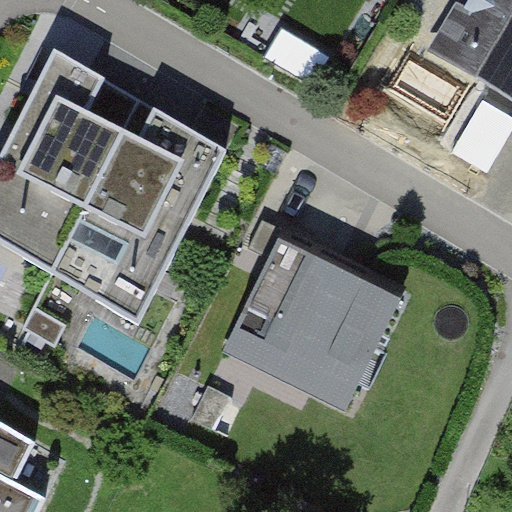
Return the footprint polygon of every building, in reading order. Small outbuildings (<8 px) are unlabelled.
[(511,0),(468,0),(439,55),(511,94),(511,0)] [(233,159),(59,63),(0,170),(0,250),(140,327),(233,159)] [(460,154),(498,170),(511,138),(511,109),(485,98),(460,154)] [(401,308),(283,250),(231,355),(349,413),(401,308)] [(0,511),(44,511),(48,504),(19,489),(37,453),(0,431),(0,511)]
